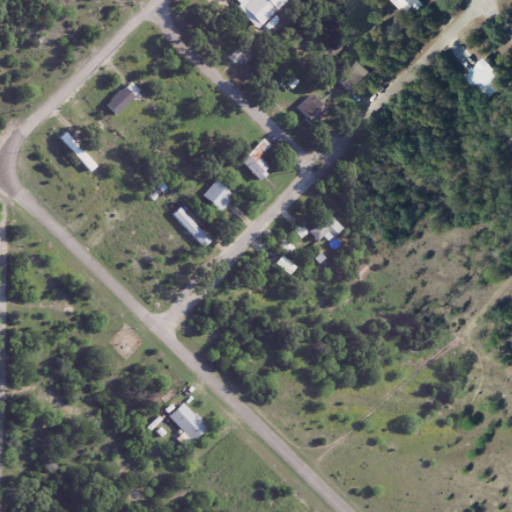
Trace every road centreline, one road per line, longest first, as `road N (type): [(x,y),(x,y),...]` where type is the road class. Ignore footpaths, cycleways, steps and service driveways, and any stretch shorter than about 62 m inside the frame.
road 1 (residential): [(0,173),(353,511)]
road 2 (residential): [(169,327),(483,0)]
road 3 (residential): [(0,167),(166,0)]
road 4 (residential): [(322,172),(158,8)]
